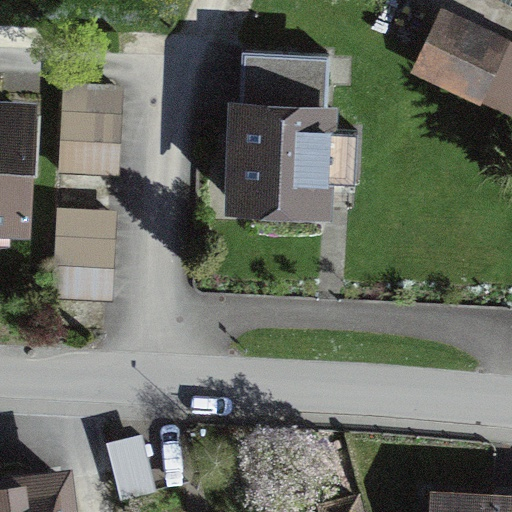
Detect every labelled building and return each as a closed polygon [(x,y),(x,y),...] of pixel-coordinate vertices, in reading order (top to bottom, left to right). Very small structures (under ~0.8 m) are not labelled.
[(444,19),(422,65),(477,90),(498,45),(444,19)] [(357,130),(326,129),(329,54),(241,49),(234,184),(225,192),(242,210),(251,202),(323,206),(324,181),(355,182),(357,130)] [(111,173),(115,85),(65,83),(61,171),(111,173)] [(0,220),(20,221),(26,114),(0,112),(0,220)] [(104,299),(109,210),(59,208),(54,296),(104,299)] [(65,511),(61,478),(0,485),(0,511),(65,511)] [(511,511),(511,498),(432,493),(430,511),(511,511)] [(322,505),(323,511),(359,511),(356,497),(322,505)]
